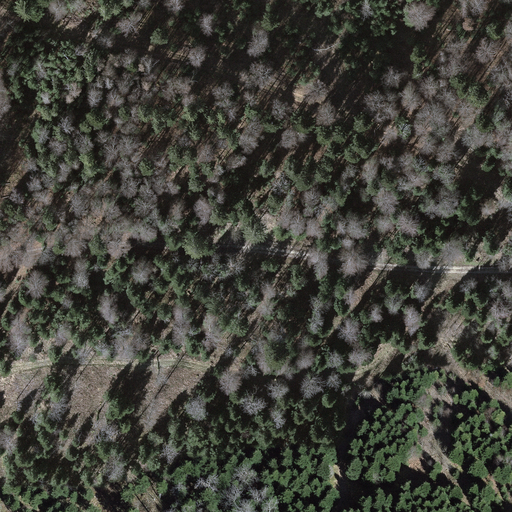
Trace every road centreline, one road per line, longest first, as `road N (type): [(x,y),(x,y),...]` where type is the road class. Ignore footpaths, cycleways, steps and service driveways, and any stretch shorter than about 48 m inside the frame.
road 1 (track): [(0,12),(216,64),(456,157),(511,207)]
road 2 (track): [(511,271),(383,268),(247,247),(123,240),(0,256)]
